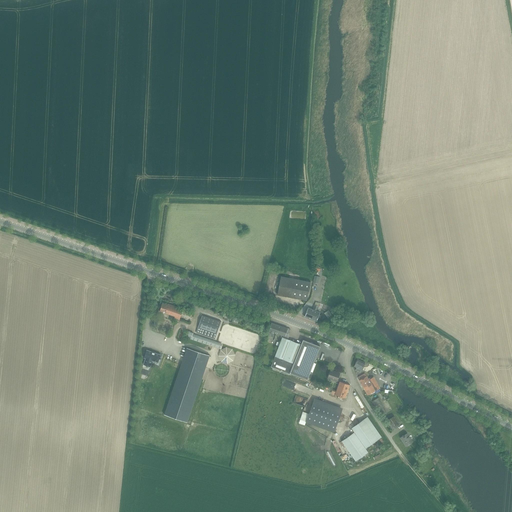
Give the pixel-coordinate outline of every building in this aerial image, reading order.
[(277,295),(307,301),(310,282),(281,276),(277,295)] [(167,305),(162,303),(160,311),(175,316),(174,318),(180,320),(183,309),(168,304),(167,305)] [(308,308),(305,316),(317,321),(320,313),(316,311),(318,306),(314,305),(313,310),(308,308)] [(330,317),(336,310),(333,307),(327,314),(330,317)] [(202,315),(201,320),(196,332),(215,339),(221,322),(202,315)] [(281,337),(282,337),(284,338),(286,334),(289,334),(290,329),(272,323),(268,336),(273,337),(275,333),(282,335),(281,337)] [(187,331),(185,337),(220,349),(222,344),(193,334),(193,333),(187,331)] [(284,338),(282,337),(271,367),(290,374),(291,373),(307,379),(320,346),(303,340),(301,345),(284,338)] [(222,359),(232,362),(233,359),(237,360),(241,348),(227,343),(222,359)] [(164,415),(187,422),(210,355),(187,348),(164,415)] [(143,365),(144,365),(144,364),(150,366),(150,367),(152,363),(153,361),(159,363),(158,365),(159,365),(161,359),(160,359),(160,360),(159,360),(159,359),(160,355),(161,355),(148,350),(147,350),(146,350),(148,351),(147,354),(146,354),(144,357),(144,358),(146,358),(143,365)] [(357,359),(354,366),(357,368),(356,370),(360,372),(365,363),(357,359)] [(328,378),(337,381),(340,374),(330,370),(328,378)] [(360,376),(358,377),(359,380),(368,395),(380,388),(374,376),(369,379),(367,375),(362,378),(360,376)] [(340,381),(338,386),(336,391),(332,389),(331,393),(345,398),(350,385),(340,381)] [(378,398),(372,401),(375,406),(381,403),(378,398)] [(313,402),(306,422),(334,432),(341,412),(313,402)] [(351,428),(354,432),(341,441),(356,461),(368,453),(365,449),(382,437),(367,417),(351,428)] [(407,434),(405,435),(401,438),(406,446),(412,442),(407,434)] [(333,449),(329,451),(335,464),(339,462),(333,449)]
